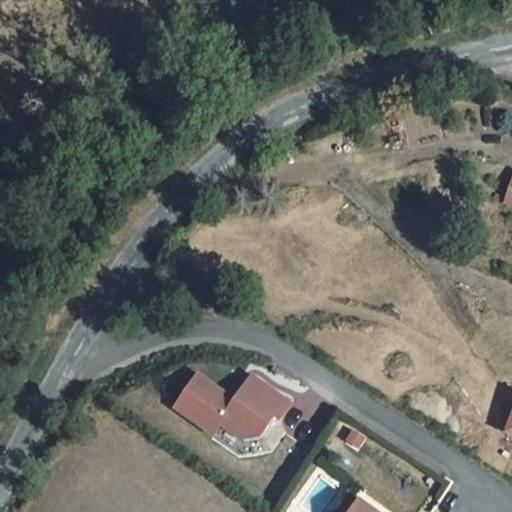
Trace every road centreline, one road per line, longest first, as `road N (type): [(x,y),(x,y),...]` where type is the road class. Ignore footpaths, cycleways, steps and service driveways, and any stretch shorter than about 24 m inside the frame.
road 1 (unclassified): [(77,349),(192,182),(294,107),(422,63),(511,48)]
road 2 (residential): [(77,349),(181,329),(235,332),(278,349),(511,501)]
road 3 (unclassified): [(0,483),(77,349)]
